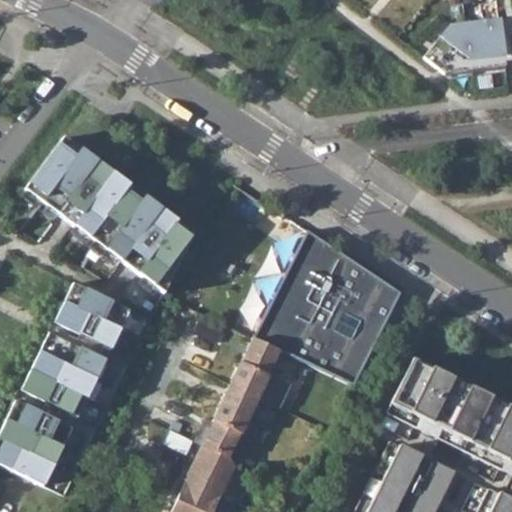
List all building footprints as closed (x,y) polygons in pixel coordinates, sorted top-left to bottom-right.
[(511,18),(446,26),(422,58),(442,74),(488,67),(503,65),(500,37),(511,35),(511,18)] [(192,235),(61,139),(23,190),(162,296),(192,235)] [(304,237),(251,342),(275,354),(350,388),(398,295),(304,237)] [(128,312),(72,284),(52,323),(76,335),(71,346),(47,334),(19,391),(43,403),(38,414),(13,402),(0,429),(0,466),(42,487),(70,430),(63,426),(68,416),(75,419),(103,362),(96,358),(102,347),(108,351),(128,312)] [(169,511),(212,511),(233,470),(227,461),(275,354),(251,342),(240,366),(238,365),(210,423),(212,424),(169,511)] [(511,409),(412,360),(384,415),(511,477),(511,409)] [(433,511),(452,473),(398,447),(365,511),(433,511)] [(511,511),(511,503),(496,496),(487,511),(511,511)]
